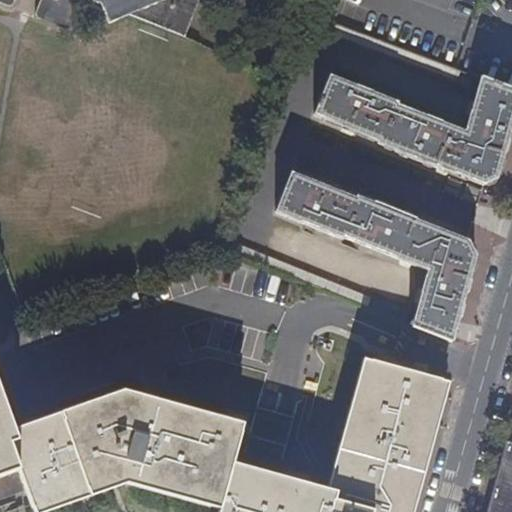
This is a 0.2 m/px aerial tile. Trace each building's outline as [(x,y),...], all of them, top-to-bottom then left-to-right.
[(0,0),(0,1),(15,8),(18,0),(44,0),(37,17),(69,30),(81,0),(95,0),(100,2),(108,21),(128,12),(184,36),(199,0),(0,0)] [(459,71),(350,29),(345,39),(456,83),(459,71)] [(496,180),(511,124),(511,91),(483,80),(465,135),(397,107),(398,105),(331,78),(316,116),(379,143),(379,144),(396,152),(396,153),(433,168),(433,167),(482,187),(496,180)] [(413,328),(451,344),(475,259),(467,244),(444,236),(442,228),(429,223),(426,227),(414,223),(415,220),(376,204),(375,206),(358,199),(357,200),(293,175),(277,214),(342,241),(344,238),(429,273),(413,328)] [(261,254),(257,264),(367,309),(371,299),(261,254)] [(0,475),(17,469),(31,508),(124,474),(222,502),(219,511),(403,511),(440,381),(372,361),(333,498),(230,469),(243,423),(115,383),(8,426),(0,404),(0,475)] [(511,511),(511,445),(506,443),(486,511),(511,511)]
